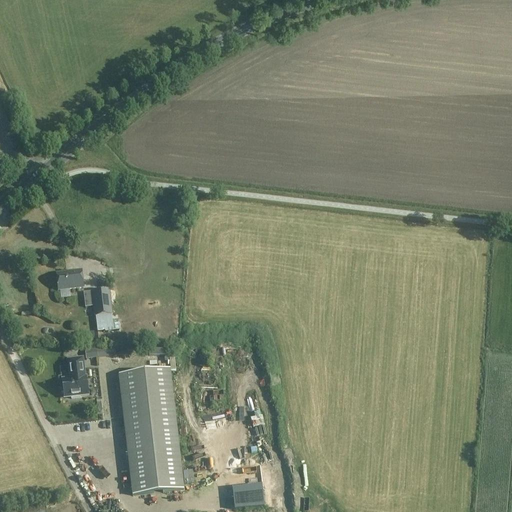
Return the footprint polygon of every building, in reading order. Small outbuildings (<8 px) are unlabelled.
[(71,272),(57,274),(59,291),(84,288),(82,270),(71,272)] [(85,307),(94,306),(95,317),(112,315),(109,290),(84,293),(85,307)] [(84,379),(82,360),(69,361),(70,375),(71,375),(72,380),(62,381),(63,386),(61,386),(62,393),(64,393),(64,398),(71,397),(71,400),(81,399),(81,396),(88,395),(86,378),(84,379)] [(170,371),(119,377),(133,496),(184,491),(170,371)] [(252,506),(252,497),(236,496),(235,505),(252,506)]
